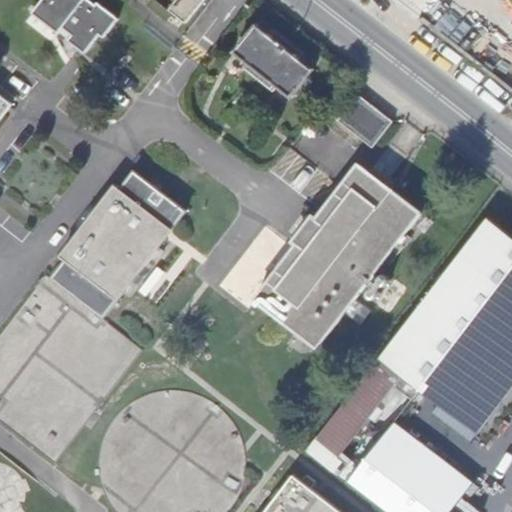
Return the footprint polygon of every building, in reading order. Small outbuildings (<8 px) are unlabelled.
[(43,0),(33,13),(60,34),(65,28),(73,35),(69,41),(86,55),(100,37),(105,40),(119,20),(98,4),(96,6),(87,0),(43,0)] [(158,0),(189,24),(207,0),(158,0)] [(272,35),(258,24),(235,52),(249,63),(246,69),(274,91),(278,86),(292,97),(314,69),(300,58),(305,53),(276,30),(272,35)] [(0,122),(13,104),(0,94),(0,122)] [(394,121),(360,94),(339,120),(374,148),(394,121)] [(71,174),(33,147),(5,185),(42,213),(71,174)] [(257,299),(319,347),(422,212),(359,165),(318,219),(314,216),(295,242),(298,244),(257,299)] [(56,277),(108,316),(186,211),(135,172),(122,190),(116,185),(63,256),(68,261),(56,277)] [(511,236),(489,219),(383,359),(471,426),(480,415),(487,420),(511,388),(511,236)] [(144,351),(45,276),(0,335),(0,421),(57,465),(144,351)] [(160,388),(137,397),(124,408),(116,417),(108,432),(104,444),(102,457),(103,476),(110,496),(119,510),(121,511),(231,511),(235,509),(242,498),(250,477),(252,459),(246,433),(241,422),(228,407),(212,395),(199,390),(180,386),(160,388)] [(479,432),(487,420),(480,415),(471,426),(479,432)] [(450,511),(463,496),(382,437),(350,480),(392,511),(450,511)] [(303,482),(296,477),(268,511),(341,511),(311,488),(316,481),(308,475),(303,482)]
